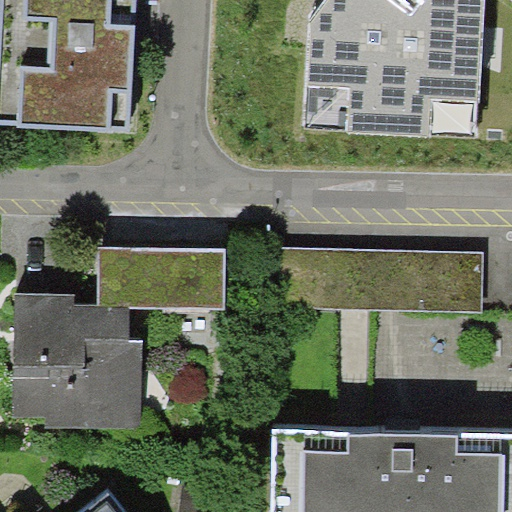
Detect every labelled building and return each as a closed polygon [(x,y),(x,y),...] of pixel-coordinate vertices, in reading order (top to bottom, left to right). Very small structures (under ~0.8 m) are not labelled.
[(127,116),(132,0),(10,0),(5,110),(127,116)] [(320,0),(310,15),(304,129),(476,140),(483,0),(320,0)] [(231,243),(102,242),(102,298),(231,299),(231,243)] [(278,245),(277,304),(484,307),(485,247),(278,245)] [(123,378),(133,378),(134,302),(69,301),(69,290),(11,289),(10,411),(123,412),(123,378)] [(511,511),(511,427),(279,422),(276,511),(511,511)] [(123,511),(103,487),(70,511),(123,511)]
